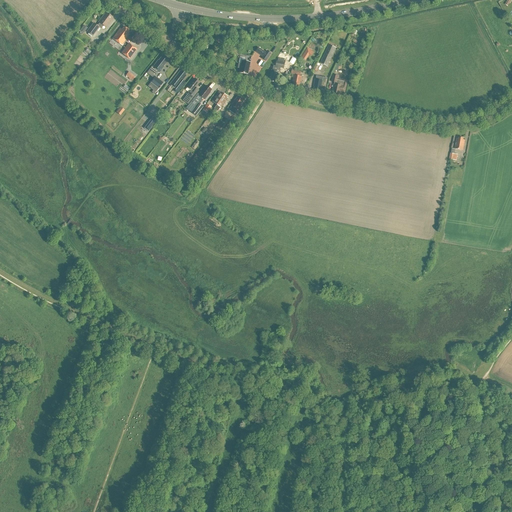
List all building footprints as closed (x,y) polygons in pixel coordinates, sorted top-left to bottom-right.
[(105,14),(98,22),(99,23),(97,26),(100,27),(99,28),(101,29),(103,26),(106,28),(113,18),(108,14),(107,15),(105,14)] [(93,23),(87,32),(93,37),(100,28),(93,23)] [(120,28),(113,39),(121,45),(127,37),(128,35),(128,34),(129,32),(129,30),(124,26),(122,29),(120,28)] [(129,59),(136,50),(128,44),(121,53),(129,59)] [(328,67),(332,58),(336,48),(329,45),(321,63),(328,67)] [(307,48),(301,58),(306,61),(309,55),(311,57),(314,52),(307,48)] [(271,54),(267,51),(266,53),(262,50),(259,55),(263,57),(262,58),(266,61),(271,54)] [(158,60),(152,68),(159,73),(164,67),(164,66),(168,60),(162,56),(159,60),(158,60)] [(238,64),(237,68),(240,69),(239,73),(247,75),(250,63),(242,61),(241,65),(238,64)] [(271,70),(270,77),(271,78),(270,82),(276,83),(277,79),(279,72),(280,72),(281,68),(284,69),(285,63),(277,62),(276,66),(274,66),(273,70),(271,70)] [(294,75),(293,82),(292,86),(299,88),(300,83),(301,83),(302,77),(300,76),(301,72),(292,70),(291,74),(294,75)] [(180,71),(170,85),(174,88),(172,91),(177,94),(185,83),(182,81),(186,76),(185,75),(186,74),(182,71),(181,72),(180,71)] [(134,76),(129,72),(126,76),(132,80),(134,76)] [(333,90),(332,94),(339,96),(340,92),(345,93),(347,81),(338,79),(339,77),(334,75),(332,82),(335,83),(335,84),(334,84),(332,90),(333,90)] [(153,92),(155,94),(165,83),(157,76),(149,85),(154,90),(153,92)] [(315,87),(314,91),(320,92),(321,90),(325,91),(328,78),(323,78),(322,81),(315,80),(314,86),(315,87)] [(196,88),(197,86),(199,83),(194,79),(192,81),(186,87),(191,91),(189,94),(188,94),(186,97),(191,100),(193,98),(193,97),(198,90),(196,88)] [(209,94),(208,93),(211,90),(206,86),(204,89),(203,88),(198,94),(198,95),(203,99),(204,100),(209,94)] [(212,102),(216,105),(217,105),(221,99),(224,94),(220,92),(220,93),(218,92),(212,102)] [(192,100),(188,105),(191,107),(194,109),(191,113),(196,116),(203,107),(199,104),(203,99),(198,95),(198,94),(197,94),(192,100)] [(221,99),(217,105),(216,105),(214,109),(217,112),(220,108),(221,108),(227,98),(226,98),(227,97),(224,94),(221,99)] [(158,107),(164,97),(160,95),(154,104),(158,107)] [(234,100),(231,105),(228,110),(234,114),(237,109),(241,104),(240,103),(243,100),(237,96),(235,100),(234,100)] [(207,113),(211,107),(207,104),(202,110),(207,113)] [(215,129),(223,116),(219,113),(211,126),(215,129)] [(228,120),(223,128),(226,130),(231,122),(228,120)] [(457,138),(455,148),(463,150),(465,140),(463,139),(463,138),(459,137),(458,138),(457,138)]
